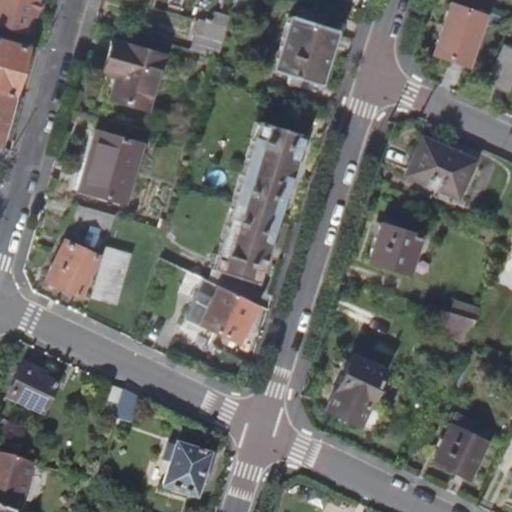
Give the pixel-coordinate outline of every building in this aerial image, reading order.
[(37,0),(0,0),(0,30),(19,36),(25,18),(32,20),(37,0)] [(310,70),(328,15),(283,0),(282,0),(265,55),(310,70)] [(469,59),(480,23),(446,12),(435,48),(469,59)] [(190,51),(217,59),(226,27),(199,19),(190,51)] [(107,96),(144,107),(160,52),(109,37),(100,70),(113,74),(107,96)] [(0,42),(0,130),(10,98),(24,49),(0,42)] [(507,88),(511,77),(511,50),(503,45),(487,77),(507,88)] [(232,206),(277,220),(290,179),(292,180),(297,163),(295,162),(302,139),(259,125),(255,138),(253,138),(232,206)] [(79,190),(121,203),(139,142),(92,129),(83,158),(88,159),(79,190)] [(405,175),(458,198),(475,160),(421,137),(405,175)] [(0,159),(5,161),(8,151),(0,149),(0,159)] [(113,217),(75,206),(72,219),(110,230),(113,217)] [(238,297),(251,303),(264,264),(265,265),(271,246),(269,246),(277,220),(232,206),(212,273),(234,279),(230,292),(238,297)] [(366,260),(406,273),(418,237),(378,224),(366,260)] [(104,246),(90,295),(115,302),(129,254),(104,246)] [(76,303),(96,262),(80,254),(67,247),(47,288),(76,303)] [(230,292),(199,277),(180,316),(220,336),(221,334),(238,297),(230,292)] [(257,306),(251,303),(238,297),(221,334),(220,336),(226,339),(237,345),(239,346),(257,306)] [(446,312),(459,316),(463,305),(450,300),(446,312)] [(473,320),(478,310),(463,305),(459,316),(473,320)] [(463,342),(473,320),(459,316),(446,312),(443,311),(436,333),(463,342)] [(237,345),(226,339),(221,351),(232,356),(237,345)] [(383,371),(349,355),(322,411),(370,434),(376,435),(381,434),(385,431),(387,426),(387,422),(386,417),(384,414),(366,405),(383,371)] [(38,415),(53,389),(34,379),(37,373),(20,364),(3,397),(38,415)] [(131,396),(112,387),(103,418),(123,424),(131,396)] [(454,415),(432,462),(467,479),(485,443),(470,436),(475,425),(454,415)] [(195,500),(208,459),(177,449),(163,490),(195,500)] [(18,511),(32,465),(0,455),(0,511),(2,511),(18,511)]
